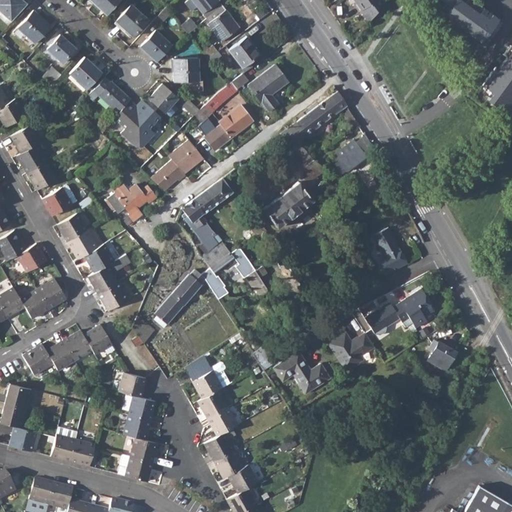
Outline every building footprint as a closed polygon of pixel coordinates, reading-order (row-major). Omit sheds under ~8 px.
[(0,0),(0,11),(10,20),(24,4),(19,0),(0,0)] [(90,0),(106,14),(118,0),(90,0)] [(197,5),(206,17),(222,5),(218,0),(185,0),(184,1),(191,10),(197,5)] [(377,0),(356,0),(362,8),(360,9),(369,21),(381,4),(377,0)] [(441,0),(450,6),(443,15),(479,42),(497,17),(472,0),(464,0),(463,3),(460,1),(458,0),(441,0)] [(130,4),(115,20),(131,36),(147,19),(130,4)] [(166,5),(157,14),(163,20),(171,11),(166,5)] [(220,40),(238,27),(222,5),(206,17),(209,21),(207,23),(211,28),(207,32),(206,34),(212,41),(214,42),(219,38),(220,40)] [(33,10),(16,27),(23,33),(34,43),(50,26),(33,10)] [(196,25),(189,17),(180,24),(187,32),(196,25)] [(12,32),(19,38),(23,33),(16,27),(12,32)] [(155,29),(139,45),(156,61),(171,44),(155,29)] [(59,34),(46,48),(61,62),(74,47),(59,34)] [(245,36),(227,49),(241,67),(248,62),(259,54),(245,36)] [(212,44),(202,51),(206,58),(216,50),(217,50),(212,44)] [(511,48),(511,45),(510,44),(507,48),(502,54),(506,57),(511,48)] [(511,48),(506,57),(498,67),(495,65),(481,84),(492,92),(490,96),(510,109),(511,105),(511,48)] [(206,58),(211,64),(221,57),(216,50),(206,58)] [(83,56),(68,73),(86,89),(101,72),(83,56)] [(197,57),(172,57),(173,80),(198,79),(197,57)] [(248,62),(241,67),(244,71),(251,65),(248,62)] [(247,84),(260,101),(267,110),(277,103),(270,94),(287,81),(274,64),(247,84)] [(41,77),(44,80),(55,69),(52,66),(41,77)] [(55,69),(44,80),(50,85),(60,74),(55,69)] [(241,73),(230,81),(236,89),(247,80),(241,73)] [(104,76),(90,92),(95,97),(98,95),(117,112),(122,107),(129,99),(129,98),(130,98),(110,80),(110,81),(104,76)] [(215,93),(221,102),(237,90),(236,89),(230,81),(215,93)] [(161,83),(147,98),(148,98),(145,102),(150,107),(154,110),(157,107),(163,112),(164,111),(175,99),(177,97),(161,83)] [(336,91),(296,124),(305,136),(306,136),(313,130),(342,108),(344,111),(348,108),(336,91)] [(87,95),(92,101),(95,97),(90,92),(87,95)] [(199,109),(193,114),(201,122),(221,102),(215,93),(205,103),(199,109)] [(8,101),(0,106),(0,118),(5,126),(24,115),(14,98),(8,101)] [(127,112),(135,104),(129,98),(129,99),(122,107),(127,112)] [(188,98),(182,104),(193,114),(199,109),(195,105),(188,98)] [(145,102),(141,99),(136,105),(145,113),(150,107),(145,102)] [(164,111),(167,115),(177,105),(176,101),(175,99),(164,111)] [(195,105),(199,109),(205,103),(202,99),(195,105)] [(64,105),(68,113),(73,110),(69,103),(64,105)] [(145,113),(136,105),(135,104),(127,112),(122,107),(117,112),(113,117),(124,128),(120,132),(133,144),(137,140),(143,145),(154,132),(149,127),(160,116),(154,110),(150,107),(145,113)] [(240,104),(218,121),(220,123),(230,136),(252,120),(240,104)] [(342,113),(352,129),(358,125),(348,109),(342,113)] [(30,123),(10,135),(20,152),(36,143),(40,141),(30,123)] [(204,135),(203,136),(213,149),(230,136),(220,123),(213,128),(204,135)] [(295,123),(281,135),(290,148),(297,142),(305,136),(296,124),(295,123)] [(201,131),(204,135),(213,128),(210,125),(201,131)] [(306,136),(310,140),(316,135),(313,130),(306,136)] [(187,138),(167,155),(170,159),(183,173),(202,157),(187,138)] [(354,140),(334,155),(339,162),(345,172),(365,156),(361,150),(354,140)] [(369,141),(362,145),(364,148),(361,150),(365,156),(375,150),(369,141)] [(290,148),(306,182),(325,170),(314,163),(297,142),(290,148)] [(20,152),(16,154),(26,172),(46,160),(36,143),(20,152)] [(276,146),(265,154),(270,161),(281,153),(276,146)] [(183,173),(170,159),(149,177),(163,190),(176,179),(177,180),(184,175),(183,173)] [(46,160),(26,172),(36,189),(56,177),(46,160)] [(331,168),(338,178),(345,172),(339,162),(331,168)] [(385,171),(379,174),(383,183),(389,179),(385,171)] [(221,177),(193,198),(204,213),(232,192),(221,177)] [(297,181),(262,208),(277,227),(312,200),(297,181)] [(115,209),(117,212),(124,207),(129,213),(128,214),(132,220),(141,214),(136,208),(147,200),(149,202),(155,197),(147,185),(140,190),(135,183),(127,189),(123,183),(114,189),(115,191),(119,196),(118,197),(114,192),(107,198),(115,209)] [(61,186),(41,198),(51,215),(77,200),(68,186),(63,190),(61,186)] [(78,202),(82,208),(93,201),(90,196),(78,202)] [(105,200),(113,211),(115,209),(107,198),(105,200)] [(193,198),(181,208),(187,216),(184,219),(209,251),(217,242),(212,236),(215,234),(205,221),(196,228),(191,222),(200,215),(204,213),(193,198)] [(0,228),(9,223),(0,206),(0,228)] [(245,206),(238,212),(242,218),(248,214),(246,211),(248,209),(248,207),(245,206)] [(77,212),(57,224),(67,241),(87,230),(77,212)] [(200,215),(191,222),(196,228),(205,221),(200,215)] [(407,262),(388,227),(372,235),(379,248),(379,249),(382,256),(379,257),(378,265),(383,275),(407,262)] [(13,229),(0,237),(0,251),(5,260),(16,254),(25,248),(13,229)] [(87,230),(67,241),(77,258),(84,255),(97,247),(87,230)] [(209,251),(202,257),(211,269),(213,272),(233,256),(221,241),(218,244),(217,242),(209,251)] [(25,248),(16,254),(26,271),(46,259),(36,242),(25,248)] [(97,247),(84,255),(94,272),(107,264),(113,260),(103,243),(97,247)] [(94,272),(87,276),(97,293),(117,281),(107,264),(94,272)] [(260,265),(253,269),(257,276),(265,271),(260,265)] [(188,274),(154,313),(156,315),(167,324),(205,279),(205,278),(203,275),(194,269),(189,274),(188,274)] [(253,269),(244,275),(257,295),(266,289),(257,276),(253,269)] [(205,279),(210,287),(217,282),(212,273),(205,278),(205,279)] [(53,277),(36,287),(48,307),(65,297),(53,277)] [(117,281),(97,293),(108,310),(127,299),(117,281)] [(12,286),(0,292),(0,305),(6,316),(24,305),(19,297),(12,286)] [(36,287),(19,297),(24,305),(31,317),(48,307),(36,287)] [(411,322),(415,327),(424,321),(421,317),(423,316),(430,311),(432,310),(421,288),(399,302),(411,322)] [(385,326),(399,318),(404,327),(411,322),(399,302),(392,306),(389,301),(364,317),(374,333),(379,334),(384,331),(385,326)] [(136,315),(132,326),(143,343),(154,330),(136,315)] [(153,319),(163,327),(167,324),(156,315),(153,319)] [(99,324),(82,334),(92,349),(94,354),(111,343),(99,324)] [(80,330),(62,340),(74,360),(92,349),(82,334),(80,330)] [(328,343),(345,370),(362,359),(360,355),(373,346),(365,332),(351,341),(345,332),(328,343)] [(131,339),(136,346),(142,342),(137,335),(131,339)] [(62,340),(45,350),(53,363),(57,370),(74,360),(62,340)] [(428,349),(432,352),(437,342),(433,340),(428,349)] [(458,347),(463,349),(467,343),(462,340),(458,347)] [(432,352),(427,360),(444,370),(455,351),(438,341),(437,342),(432,352)] [(41,344),(22,355),(33,374),(53,363),(45,350),(41,344)] [(254,354),(263,369),(278,360),(268,345),(254,354)] [(303,394),(328,378),(319,364),(316,366),(315,365),(309,370),(296,350),(271,367),(277,377),(285,372),(288,376),(291,375),(303,394)] [(217,389),(221,387),(229,382),(221,369),(224,368),(224,366),(222,362),(220,362),(210,367),(203,355),(184,367),(201,398),(217,389)] [(168,370),(172,375),(174,374),(179,370),(176,365),(168,370)] [(145,377),(123,371),(118,391),(132,395),(140,397),(145,377)] [(280,382),(288,376),(285,372),(277,377),(280,382)] [(31,389),(9,383),(4,402),(26,408),(31,389)] [(201,398),(197,400),(207,418),(226,407),(217,389),(201,398)] [(140,397),(132,395),(127,414),(149,420),(154,400),(140,397)] [(26,408),(4,402),(0,417),(0,421),(14,425),(21,428),(26,408)] [(226,407),(207,418),(216,435),(223,432),(236,424),(226,407)] [(149,420),(127,414),(122,433),(134,436),(144,439),(149,420)] [(21,428),(14,425),(8,445),(30,451),(35,431),(21,428)] [(50,455),(69,461),(75,439),(71,438),(73,431),(58,426),(50,455)] [(216,435),(203,442),(213,460),(233,449),(223,432),(216,435)] [(144,439),(134,436),(129,456),(151,462),(156,442),(144,439)] [(94,444),(75,439),(69,461),(88,466),(94,444)] [(233,449),(213,460),(222,477),(226,475),(242,466),(233,449)] [(119,465),(126,467),(129,456),(122,454),(119,465)] [(151,462),(129,456),(126,467),(119,465),(117,473),(146,481),(151,462)] [(242,466),(226,475),(236,492),(245,488),(256,481),(247,464),(242,466)] [(3,469),(0,471),(0,497),(15,489),(3,469)] [(53,482),(33,477),(28,499),(47,504),(53,482)] [(72,487),(53,482),(47,504),(66,509),(69,499),(72,487)] [(511,511),(511,504),(478,485),(462,511),(457,511),(452,508),(449,511),(511,511)] [(236,492),(225,499),(232,511),(242,511),(255,505),(245,488),(236,492)] [(130,511),(133,503),(111,497),(107,510),(106,511),(130,511)] [(25,507),(44,511),(47,504),(28,499),(25,507)] [(86,511),(88,505),(69,499),(66,509),(65,511),(86,511)]
